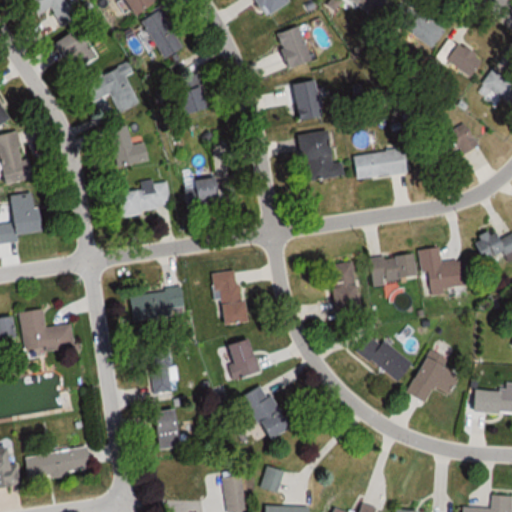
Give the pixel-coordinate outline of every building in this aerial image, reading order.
[(48,8),(59,28),(76,18),(65,0),(23,0),(33,16),(48,8)] [(151,2),(149,0),(114,0),(124,16),(151,2)] [(249,0),(262,18),(287,1),(285,0),(249,0)] [(347,0),(374,20),(389,0),(347,0)] [(440,29),(402,3),(389,22),(428,48),(440,29)] [(158,60),(180,46),(155,9),(134,23),(158,60)] [(68,72),(95,56),(77,25),(50,41),(68,72)] [(279,69),(307,61),(296,26),(268,34),(279,69)] [(432,55),(463,81),(478,63),(448,37),(432,55)] [(78,84),(85,102),(107,93),(115,112),(137,103),(125,76),(131,73),(127,63),(78,84)] [(511,82),(489,67),(477,85),(511,108),(511,82)] [(287,84),(292,120),(317,116),(311,80),(287,84)] [(168,93),(175,115),(204,107),(197,84),(168,93)] [(147,160),(143,142),(129,144),(126,124),(104,128),(111,167),(147,160)] [(411,150),(419,167),(455,150),(456,153),(472,146),(462,125),(411,150)] [(323,131),(292,135),(298,182),(329,178),(323,131)] [(24,159),(18,159),(14,132),(0,133),(0,183),(27,180),(24,159)] [(347,154),(349,178),(402,174),(400,150),(347,154)] [(230,201),(228,177),(182,179),(183,203),(230,201)] [(113,215),(168,210),(165,179),(137,182),(138,189),(110,192),(113,215)] [(5,224),(0,223),(0,240),(16,240),(15,234),(30,234),(30,194),(5,194),(5,224)] [(467,239),(481,271),(495,264),(511,256),(511,234),(510,231),(496,237),(491,228),(467,239)] [(416,249),(421,296),(439,294),(439,288),(463,285),(460,259),(437,261),(436,247),(416,249)] [(368,283),(412,278),(409,253),(365,258),(368,283)] [(327,262),(326,315),(352,316),(353,263),(327,262)] [(209,272),(215,325),(240,323),(234,270),(209,272)] [(128,323),(183,312),(178,285),(123,296),(128,323)] [(14,312),(19,353),(70,348),(67,324),(41,327),(39,309),(14,312)] [(0,317),(0,343),(8,343),(6,317),(0,317)] [(407,365),(368,331),(351,350),(390,384),(407,365)] [(218,345),(227,380),(255,372),(245,337),(218,345)] [(142,351),(146,394),(168,392),(164,349),(142,351)] [(445,397),(456,376),(419,356),(400,393),(422,404),(430,388),(445,397)] [(238,394),(260,440),(283,429),(261,383),(238,394)] [(511,413),(511,390),(466,390),(466,413),(511,413)] [(146,412),(150,449),(172,447),(168,410),(146,412)] [(20,457),(23,479),(86,470),(83,447),(20,457)] [(0,463),(0,486),(15,485),(12,462),(0,463)] [(222,511),(241,511),(241,476),(222,476),(222,511)] [(486,508),(454,507),(454,511),(499,511),(510,511),(511,496),(487,495),(486,508)] [(325,511),(369,511),(371,507),(357,503),(354,511),(343,511),(327,506),(325,511)]
